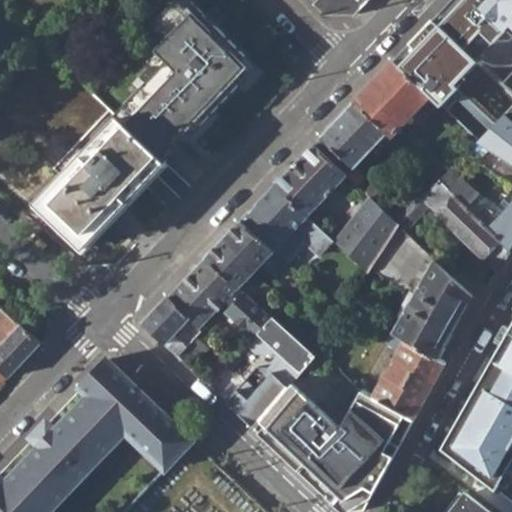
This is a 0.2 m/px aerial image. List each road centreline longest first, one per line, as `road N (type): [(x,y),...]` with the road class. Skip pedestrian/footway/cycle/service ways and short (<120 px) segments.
road 1 (residential): [(340,65),(103,318)]
road 2 (residential): [(103,318),(317,511)]
road 3 (residential): [(511,276),(379,511)]
road 4 (residential): [(103,318),(0,428)]
road 5 (residential): [(103,318),(0,233)]
